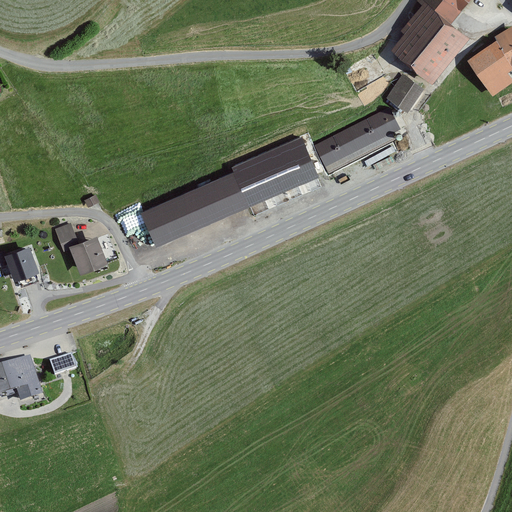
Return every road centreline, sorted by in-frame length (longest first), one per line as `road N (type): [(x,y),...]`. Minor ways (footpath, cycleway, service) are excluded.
road 1 (unclassified): [(0,51),(48,65),(330,50),(375,35),(410,0)]
road 2 (secondary): [(143,290),(511,125)]
road 3 (track): [(511,16),(472,41),(414,108),(410,123),(424,165)]
road 4 (residential): [(143,290),(102,217),(0,217)]
road 5 (secondary): [(0,339),(143,290)]
